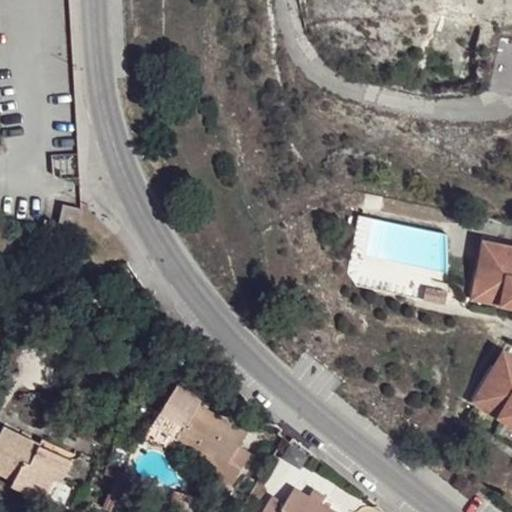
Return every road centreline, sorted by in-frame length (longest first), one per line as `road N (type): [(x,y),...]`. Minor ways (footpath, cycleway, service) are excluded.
road 1 (residential): [(93,0),(109,127),(165,247),(262,360),(447,511)]
road 2 (unknown): [(0,379),(39,324),(135,253),(165,247)]
